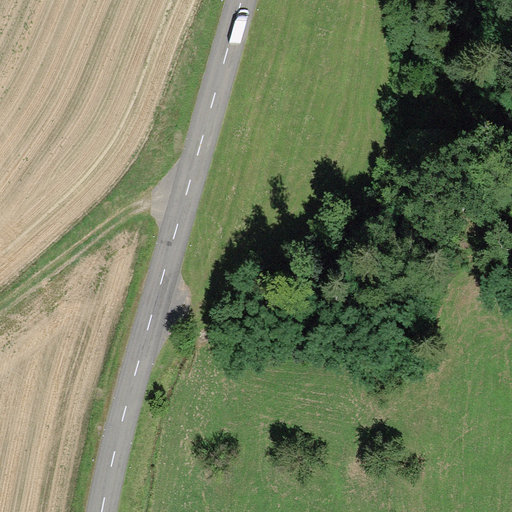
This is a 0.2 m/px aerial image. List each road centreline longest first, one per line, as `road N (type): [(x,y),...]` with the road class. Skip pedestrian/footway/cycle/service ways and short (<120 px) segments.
road 1 (tertiary): [(97,511),(238,0)]
road 2 (track): [(0,305),(139,208),(184,190)]
